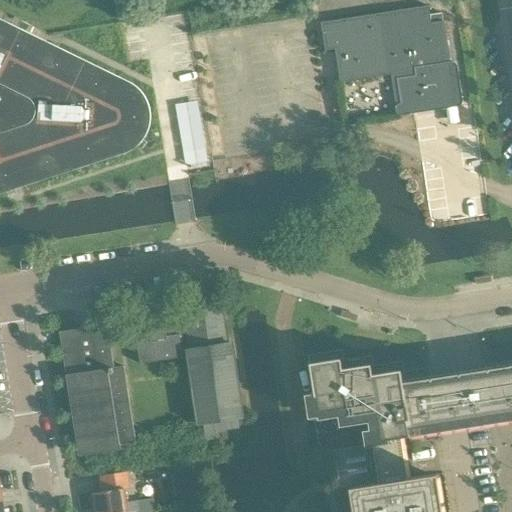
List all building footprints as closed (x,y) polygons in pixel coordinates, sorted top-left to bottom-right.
[(462,102),(462,101),(457,68),(456,67),(456,66),(455,65),(454,64),(452,63),(451,63),(450,63),(443,23),(431,25),(428,7),(320,24),(325,52),(335,50),(340,84),(395,75),(400,105),(399,105),(398,105),(397,106),(396,107),(395,109),(395,110),(395,111),(395,112),(396,114),(397,115),(398,116),(400,116),(401,117),(402,117),(457,108),(459,107),(460,107),(461,106),(461,105),(462,104),(462,102)] [(0,194),(6,193),(22,188),(123,155),(130,152),(132,151),(136,148),(139,145),(141,143),(145,137),(148,131),(150,124),(150,116),(149,109),(146,102),(143,96),(138,91),(133,86),(126,83),(0,20),(0,194)] [(222,308),(184,314),(190,351),(186,352),(197,426),(204,425),(207,441),(239,437),(236,420),(243,419),(232,345),(228,346),(222,308)] [(133,322),(139,365),(183,359),(176,315),(133,322)] [(75,438),(75,439),(76,439),(78,453),(77,453),(78,458),(121,451),(120,446),(135,444),(123,367),(114,369),(107,326),(59,333),(66,376),(65,376),(66,381),(67,381),(69,394),(68,394),(68,396),(69,396),(72,409),(70,409),(71,410),(72,410),(74,423),(73,423),(73,425),(74,425),(76,438),(75,438)] [(378,484),(406,479),(399,439),(408,438),(408,437),(453,430),(511,420),(511,363),(484,368),(444,375),(430,377),(401,382),(399,371),(371,376),(369,366),(341,370),(339,360),(308,365),(313,398),(309,399),(311,414),(316,413),(317,420),(338,416),(340,427),(369,422),(371,432),(363,433),(365,447),(372,446),(378,484)] [(103,493),(92,495),(94,511),(127,511),(126,503),(124,491),(130,490),(127,474),(101,478),(103,493)] [(441,511),(436,474),(430,475),(406,479),(378,484),(348,488),(352,511),(441,511)] [(153,500),(137,502),(138,511),(139,511),(140,511),(155,510),(153,500)]
